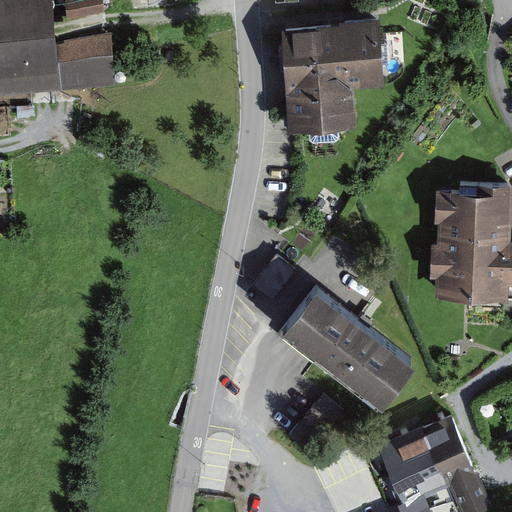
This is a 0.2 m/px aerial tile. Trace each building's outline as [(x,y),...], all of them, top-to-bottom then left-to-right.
[(0,0),(0,88),(117,78),(111,28),(58,31),(55,0),(0,0)] [(104,0),(68,0),(69,9),(105,5),(104,0)] [(380,19),(284,28),(293,127),(355,121),(352,88),(386,85),(380,19)] [(511,179),(490,178),(490,186),(441,183),(435,291),(506,295),(507,279),(511,279),(511,179)] [(296,268),(279,255),(256,284),(274,297),(296,268)] [(381,394),(412,354),(313,279),(282,319),(381,394)] [(345,413),(321,393),(289,431),(313,451),(345,413)] [(487,502),(452,416),(379,445),(404,506),(454,485),(464,511),(487,502)] [(433,511),(429,499),(397,511),(433,511)]
